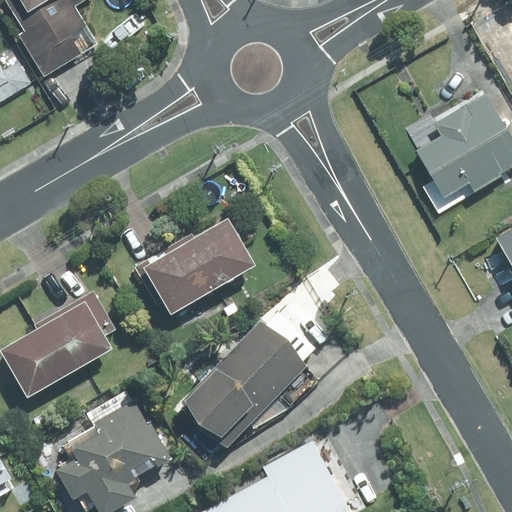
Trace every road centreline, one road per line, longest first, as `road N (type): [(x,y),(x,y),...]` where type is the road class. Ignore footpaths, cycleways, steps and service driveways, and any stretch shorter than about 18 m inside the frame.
road 1 (residential): [(278,100),(511,488)]
road 2 (residential): [(221,86),(0,214)]
